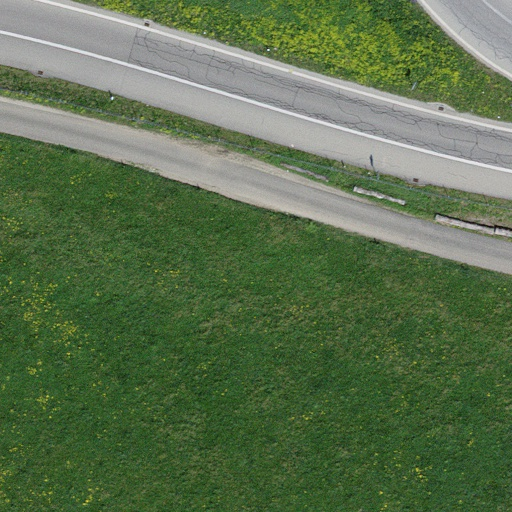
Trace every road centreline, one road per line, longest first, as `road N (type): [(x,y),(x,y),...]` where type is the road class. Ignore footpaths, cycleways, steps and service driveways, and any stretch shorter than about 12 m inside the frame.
road 1 (unclassified): [(0,115),(511,257)]
road 2 (motorway): [(0,11),(511,150)]
